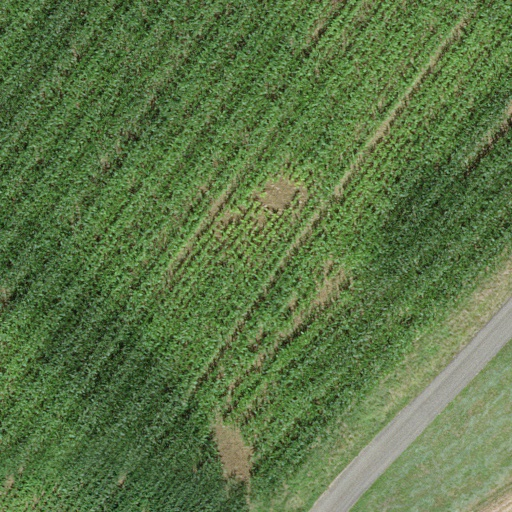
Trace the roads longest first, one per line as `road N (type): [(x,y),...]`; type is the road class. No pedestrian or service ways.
road 1 (residential): [(511,323),(352,486),(337,511)]
road 2 (track): [(94,511),(69,440),(26,382)]
